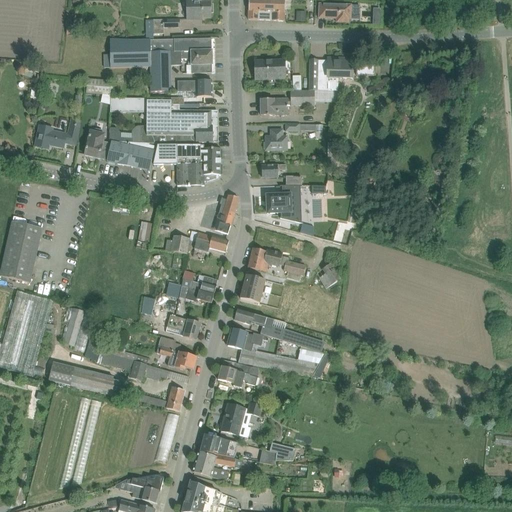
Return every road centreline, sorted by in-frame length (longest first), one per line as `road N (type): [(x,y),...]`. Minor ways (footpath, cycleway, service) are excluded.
road 1 (tertiary): [(244,217),(168,511)]
road 2 (tertiary): [(235,34),(511,31)]
road 3 (tertiary): [(0,161),(166,197),(194,198),(242,182)]
road 4 (track): [(5,511),(122,474),(180,469)]
road 5 (tertiary): [(242,182),(235,34)]
